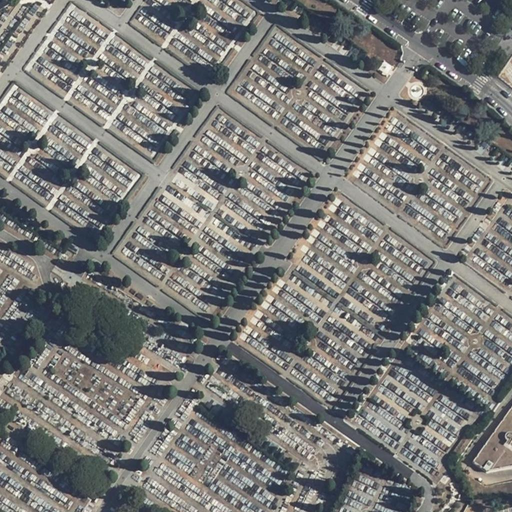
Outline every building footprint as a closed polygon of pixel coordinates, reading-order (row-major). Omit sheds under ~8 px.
[(334,45),(382,79),(390,67),(385,64),(397,47),(369,27),(351,53),(336,42),(334,45)] [(210,53),(219,52),(218,44),(209,45),(210,53)] [(93,98),(103,95),(97,79),(100,78),(95,66),(76,73),(79,82),(69,86),(73,98),(80,96),(85,109),(96,105),(93,98)] [(257,234),(291,207),(283,197),(286,194),(280,186),(276,189),(264,175),(222,207),(241,231),(250,225),(257,234)] [(286,273),(261,309),(267,331),(269,330),(267,322),(273,313),(280,317),(286,308),(294,314),(297,321),(294,325),(306,322),(298,316),(312,313),(324,295),(304,281),(307,293),(299,295),(302,298),(303,302),(295,296),(293,297),(292,291),(294,287),(289,283),(286,273)] [(511,400),(498,420),(472,455),(487,465),(511,461),(511,400)]
